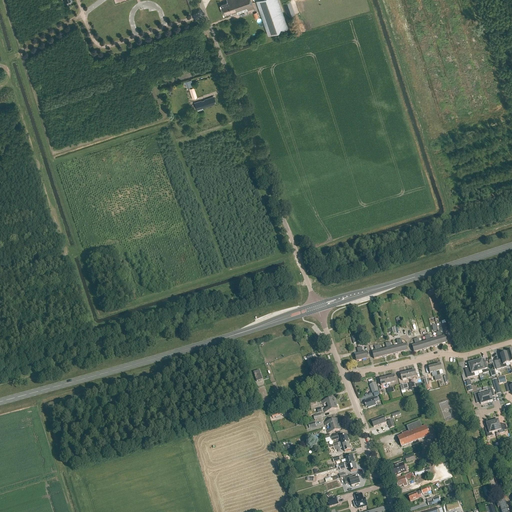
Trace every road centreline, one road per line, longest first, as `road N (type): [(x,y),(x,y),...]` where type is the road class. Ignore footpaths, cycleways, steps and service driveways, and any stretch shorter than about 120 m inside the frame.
road 1 (unclassified): [(316,304),(199,0)]
road 2 (track): [(0,375),(307,280)]
road 3 (primary): [(0,402),(238,334)]
road 4 (track): [(307,280),(511,216)]
road 5 (residential): [(344,377),(511,342)]
road 6 (unclassified): [(396,511),(369,459),(344,377)]
road 7 (primary): [(395,283),(511,246)]
